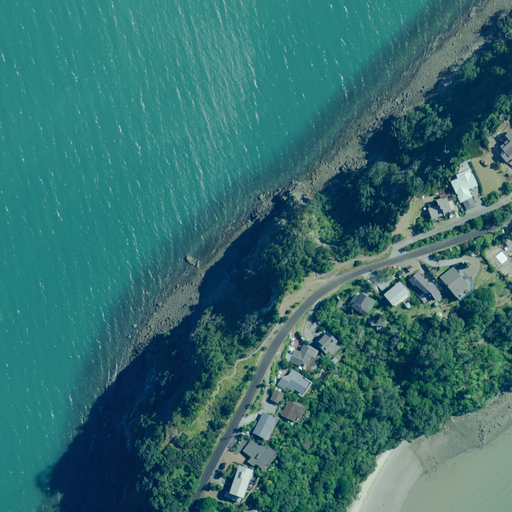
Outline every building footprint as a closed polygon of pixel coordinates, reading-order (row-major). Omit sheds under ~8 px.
[(504,135),(499,129),(492,134),(505,152),(500,156),(497,158),(505,168),(511,162),(511,131),(511,130),(504,135)] [(476,186),(469,170),(455,176),(457,179),(450,182),(460,204),(463,202),(467,212),(476,208),(468,190),(476,186)] [(451,213),(446,198),(434,202),(435,207),(428,209),(431,219),(451,213)] [(469,287),(453,267),(440,278),(456,297),(469,287)] [(423,285),(419,280),(410,288),(418,298),(429,289),(425,284),(423,285)] [(410,296),(399,282),(383,295),(394,309),(410,296)] [(375,302),(359,292),(354,300),(352,299),(349,303),(352,304),(349,307),(365,318),(375,302)] [(440,310),(437,311),(436,311),(435,312),(435,313),(435,314),(435,315),(435,316),(436,317),(437,318),(438,318),(439,318),(440,318),(441,318),(441,317),(442,317),(442,316),(443,316),(443,315),(443,314),(443,313),(443,312),(442,312),(442,311),(441,311),(440,310)] [(371,327),(376,328),(376,332),(387,332),(387,328),(387,320),(371,319),(371,327)] [(337,341),(325,331),(314,344),(325,354),(327,352),(331,355),(338,347),(334,344),(337,341)] [(315,352),(303,346),(300,352),(294,349),(288,361),(309,371),(315,359),(312,358),(315,352)] [(292,370),(287,377),(282,378),(278,385),(285,389),(286,387),(302,397),(311,383),(302,378),(303,377),(292,370)] [(284,394),(274,390),(269,401),(279,405),(284,394)] [(304,409),(288,401),(280,417),(297,425),(304,409)] [(275,419),(263,413),(253,433),(265,439),(275,419)] [(257,445),(251,440),(243,451),(251,457),(248,461),(254,465),(255,464),(263,470),(275,453),(268,448),(267,449),(259,443),(257,445)] [(253,471),(238,465),(227,493),(225,496),(238,502),(239,499),(241,499),(253,471)]
